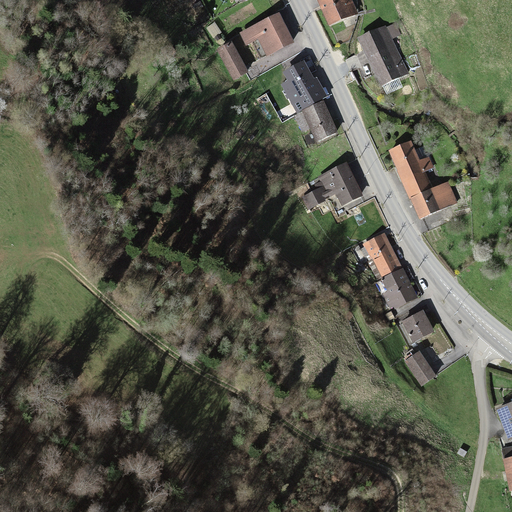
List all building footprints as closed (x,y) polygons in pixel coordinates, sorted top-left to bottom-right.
[(348,0),(318,0),(329,24),(354,14),(348,0)] [(279,14),(240,35),(246,45),(257,38),(266,55),(293,40),(279,14)] [(383,27),(358,39),(381,84),(406,71),(383,27)] [(231,44),(217,51),(232,81),(246,74),(231,44)] [(159,52),(162,59),(174,52),(170,45),(159,52)] [(302,110),(320,101),(326,97),(306,60),(283,73),(288,83),(285,85),(299,112),(302,110)] [(320,101),(302,110),(319,141),(336,132),(320,101)] [(409,143),(390,152),(410,199),(430,191),(422,173),(431,169),(427,158),(418,162),(409,143)] [(360,195),(346,165),(319,178),(321,182),(316,184),(318,190),(304,196),(310,209),(324,202),(323,199),(336,192),(341,204),(360,195)] [(447,183),(430,191),(438,211),(456,203),(447,183)] [(438,211),(430,191),(410,199),(419,219),(438,211)] [(381,280),(400,269),(382,236),(363,246),(381,280)] [(416,298),(400,269),(381,280),(388,293),(383,296),(390,308),(395,305),(397,308),(416,298)] [(422,312),(402,323),(413,342),(433,332),(422,312)] [(434,376),(418,353),(405,362),(420,385),(434,376)] [(511,403),(496,410),(509,440),(511,438),(511,403)] [(511,490),(511,460),(503,462),(508,482),(502,483),(505,492),(511,490)]
